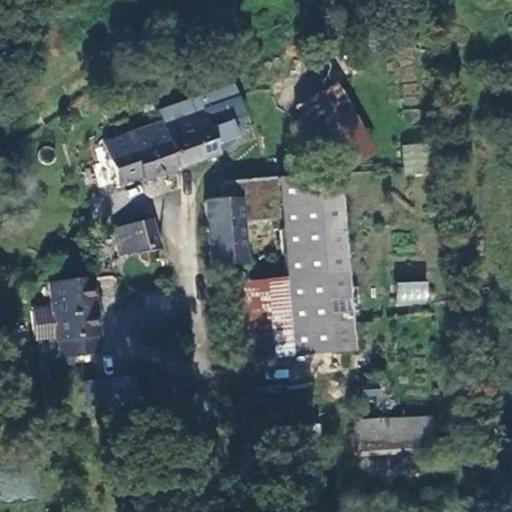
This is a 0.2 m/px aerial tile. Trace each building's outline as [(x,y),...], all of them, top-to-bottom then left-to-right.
[(290,105),(322,173),(374,149),(342,82),(290,105)] [(130,135),(136,154),(109,162),(116,185),(214,156),(201,113),(130,135)] [(402,145),(404,176),(430,174),(427,143),(402,145)] [(281,180),(287,276),(244,279),(249,357),(356,350),(344,176),(281,180)] [(243,262),(234,179),(222,181),(223,198),(205,203),(211,264),(228,266),(243,262)] [(146,221),(131,223),(137,262),(141,262),(143,269),(146,276),(151,276),(156,270),(154,259),(160,258),(156,235),(149,238),(146,221)] [(46,280),(54,354),(94,350),(87,276),(46,280)] [(396,281),(395,304),(429,305),(429,281),(396,281)] [(126,380),(96,386),(102,413),(132,406),(126,380)] [(356,416),(355,450),(433,452),(434,418),(356,416)] [(7,471),(5,498),(35,500),(37,473),(7,471)]
